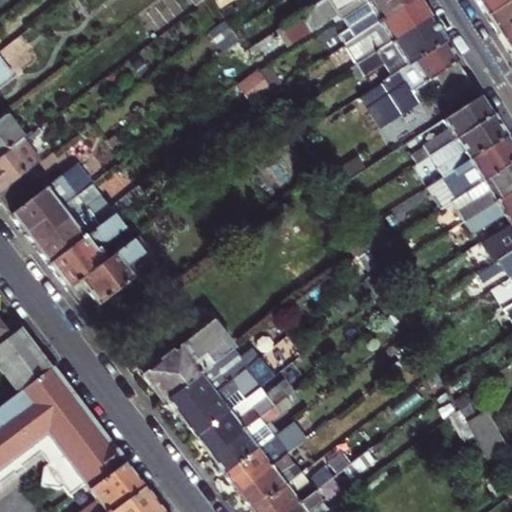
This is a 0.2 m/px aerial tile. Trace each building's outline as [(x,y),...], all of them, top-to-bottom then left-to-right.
[(340,22),(355,12),(374,0),(326,0),(319,5),(286,27),(293,39),(290,42),(293,46),(337,17),(340,22)] [(362,32),(364,35),(415,0),(374,0),(355,12),(360,21),(340,35),(345,43),(362,32)] [(418,0),(415,0),(364,35),(377,54),(430,19),(418,0)] [(511,0),(477,0),(488,17),(511,1),(511,0)] [(511,1),(488,17),(500,35),(511,27),(511,1)] [(430,19),(377,54),(358,67),(363,75),(365,78),(384,65),(392,79),(446,44),(430,19)] [(511,27),(500,35),(511,54),(511,53),(511,27)] [(361,40),(348,48),(354,56),(366,48),(361,40)] [(446,44),(392,79),(364,97),(384,126),(425,100),(418,90),(441,74),(458,63),(454,56),(446,44)] [(0,92),(15,81),(0,60),(0,92)] [(441,74),(450,87),(467,76),(458,63),(441,74)] [(268,64),(236,84),(250,107),(283,87),(268,64)] [(358,67),(351,71),(357,79),(363,75),(358,67)] [(450,87),(444,91),(452,103),(474,88),(467,76),(450,87)] [(474,88),(452,103),(458,112),(480,98),(477,92),(474,88)] [(428,151),(431,157),(493,117),(489,110),(481,98),(480,98),(458,112),(444,121),(450,131),(437,139),(439,143),(428,151)] [(430,158),(444,179),(506,137),(501,129),(493,117),(431,157),(430,158)] [(0,159),(5,155),(24,141),(6,118),(0,122),(0,159)] [(431,130),(437,139),(450,131),(444,121),(431,130)] [(511,146),(506,137),(444,179),(428,189),(435,199),(459,184),(466,195),(511,165),(511,146)] [(413,156),(419,165),(430,158),(431,157),(428,151),(426,148),(413,156)] [(0,198),(24,180),(5,155),(0,159),(0,198)] [(457,213),(465,225),(511,194),(511,165),(466,195),(472,204),(457,213)] [(0,198),(0,203),(25,236),(92,186),(78,166),(46,189),(33,173),(24,180),(0,198)] [(25,236),(49,267),(117,215),(147,193),(140,184),(109,208),(92,186),(25,236)] [(459,184),(435,199),(442,211),(466,195),(459,184)] [(341,203),(346,212),(370,196),(365,188),(341,203)] [(511,194),(465,225),(473,237),(505,216),(511,225),(511,223),(511,194)] [(49,267),(69,293),(82,283),(105,266),(96,254),(119,237),(116,232),(124,226),(117,215),(49,267)] [(511,223),(511,225),(511,226),(511,237),(492,250),(499,261),(511,253),(511,223)] [(388,245),(376,225),(360,235),(372,255),(388,245)] [(151,253),(140,239),(105,266),(82,283),(100,307),(140,276),(133,267),(151,253)] [(511,253),(499,261),(505,271),(511,266),(511,253)] [(474,266),(479,274),(496,263),(490,255),(474,266)] [(496,263),(479,274),(485,283),(505,271),(499,261),(496,263)] [(359,315),(373,334),(403,310),(388,293),(359,315)] [(116,310),(94,326),(104,339),(125,322),(116,310)] [(21,330),(0,346),(0,372),(18,396),(52,370),(21,330)] [(153,390),(156,388),(167,403),(211,370),(190,342),(174,354),(171,351),(159,360),(162,364),(143,377),(153,390)] [(211,370),(167,403),(181,421),(183,423),(198,412),(196,408),(212,395),(214,397),(249,371),(270,355),(265,348),(255,355),(252,351),(241,360),(235,352),(211,370)] [(141,374),(143,377),(162,364),(159,360),(141,374)] [(52,370),(18,396),(13,399),(0,409),(0,492),(1,491),(0,489),(0,488),(14,478),(15,481),(25,473),(23,471),(41,457),(49,468),(44,471),(41,491),(61,493),(63,492),(70,501),(85,489),(90,485),(93,489),(125,466),(52,370)] [(198,412),(183,423),(196,441),(229,415),(245,403),(261,391),(255,383),(256,382),(249,371),(214,397),(212,395),(196,408),(198,412)] [(209,457),(211,459),(227,447),(225,444),(240,432),(242,434),(275,408),(296,392),(287,381),(266,397),(234,422),(229,415),(196,441),(209,457)] [(0,409),(13,399),(6,390),(0,394),(0,409)] [(245,403),(229,415),(234,422),(266,397),(261,391),(245,403)] [(222,473),(224,476),(257,451),(251,442),(267,430),(282,418),(275,408),(242,434),(240,432),(225,444),(227,447),(211,459),(217,467),(215,468),(220,474),(222,473)] [(474,420),(467,424),(490,463),(497,459),(474,420)] [(238,494),(239,495),(255,484),(253,480),(269,468),(270,470),(308,440),(300,430),(279,446),(273,438),(257,451),(224,476),(238,494)] [(273,438),(267,430),(251,442),(257,451),(273,438)] [(255,484),(239,495),(251,511),(254,511),(301,476),(302,475),(294,465),(321,444),(314,436),(308,440),(270,470),(269,468),(253,480),(255,484)] [(326,511),(328,511),(321,501),(340,488),(347,497),(393,462),(379,444),(356,461),(298,505),(295,502),(282,511),(326,511)] [(254,511),(282,511),(295,502),(298,505),(356,461),(345,447),(321,466),(325,471),(307,485),(301,476),(254,511)] [(506,464),(500,456),(497,459),(490,463),(494,472),(506,464)] [(90,485),(85,489),(96,503),(83,511),(114,511),(143,490),(125,466),(93,489),(90,485)] [(160,511),(143,490),(114,511),(160,511)]
